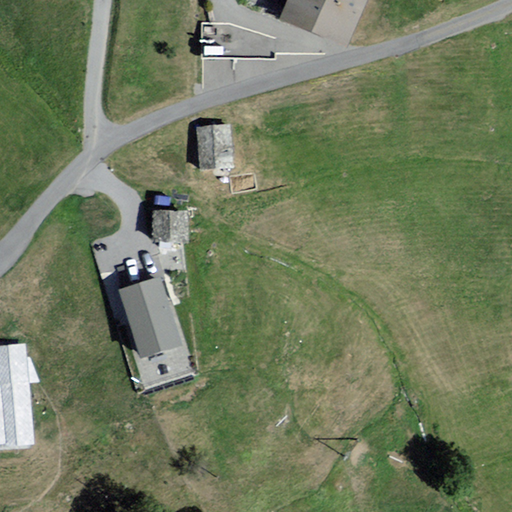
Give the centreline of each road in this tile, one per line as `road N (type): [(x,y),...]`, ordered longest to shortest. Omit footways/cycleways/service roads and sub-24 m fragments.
road 1 (residential): [(99,144),(194,102),(511,7)]
road 2 (residential): [(0,255),(99,144)]
road 3 (residential): [(100,0),(91,107),(99,144)]
